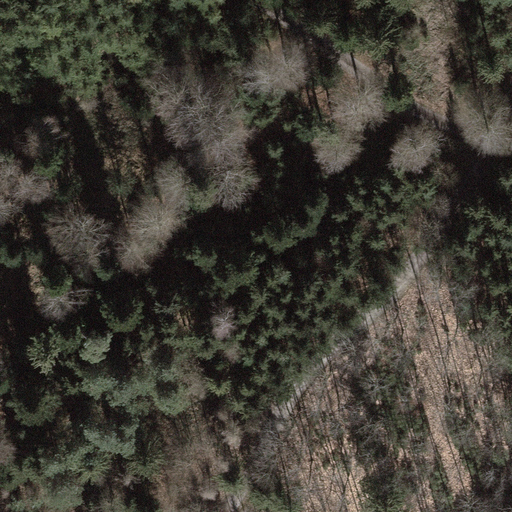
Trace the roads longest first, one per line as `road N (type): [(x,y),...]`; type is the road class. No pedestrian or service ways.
road 1 (track): [(218,511),(492,147),(511,141)]
road 2 (track): [(261,0),(492,147)]
